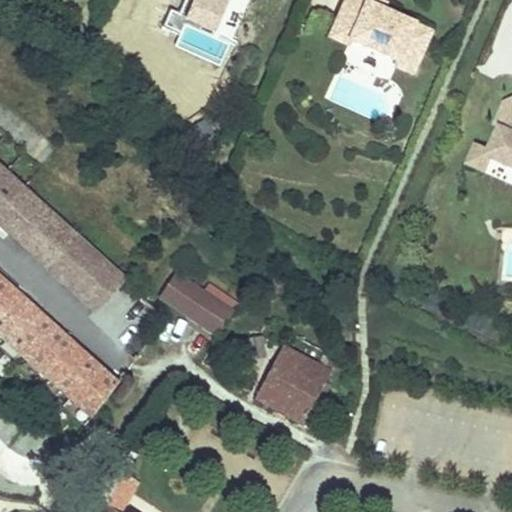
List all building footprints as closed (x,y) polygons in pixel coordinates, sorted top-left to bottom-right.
[(196,0),(193,8),(219,19),(227,0),(196,0)] [(369,5),(358,0),(346,0),(336,23),(354,31),(349,41),(381,56),(396,62),(398,63),(402,52),(419,60),(431,32),(383,11),(369,5)] [(378,0),(370,0),(369,5),(383,11),(386,4),(378,0)] [(208,28),(188,20),(184,28),(204,37),(208,28)] [(354,31),(336,23),(329,38),(347,46),(349,41),(354,31)] [(171,24),(149,36),(159,53),(181,41),(171,24)] [(398,63),(396,68),(412,75),(419,60),(402,52),(398,63)] [(375,68),(390,75),(396,62),(381,56),(375,68)] [(489,151),(487,157),(492,159),(511,168),(511,100),(504,104),(495,125),(499,127),(489,151)] [(489,151),(475,145),(467,165),(486,173),(492,159),(487,157),(489,151)] [(0,215),(23,191),(25,189),(0,165),(0,215)] [(0,226),(93,311),(122,280),(23,191),(0,215),(0,226)] [(160,297),(217,337),(234,312),(231,310),(205,292),(176,273),(160,297)] [(117,386),(0,281),(0,335),(93,418),(117,386)] [(205,292),(231,310),(236,302),(210,284),(205,292)] [(119,316),(107,304),(92,320),(129,356),(165,319),(139,295),(119,316)] [(251,362),(265,359),(261,337),(247,340),(251,362)] [(256,398),(303,424),(329,373),(306,360),(306,362),(282,349),(256,398)] [(127,446),(82,511),(119,511),(137,482),(126,475),(138,456),(127,446)]
